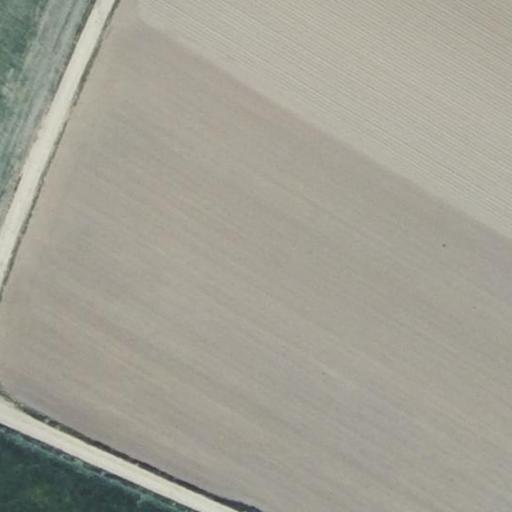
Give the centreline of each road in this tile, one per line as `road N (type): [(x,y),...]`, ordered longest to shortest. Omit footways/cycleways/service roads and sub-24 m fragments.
road 1 (unclassified): [(0,276),(104,0)]
road 2 (unclassified): [(0,420),(209,511)]
